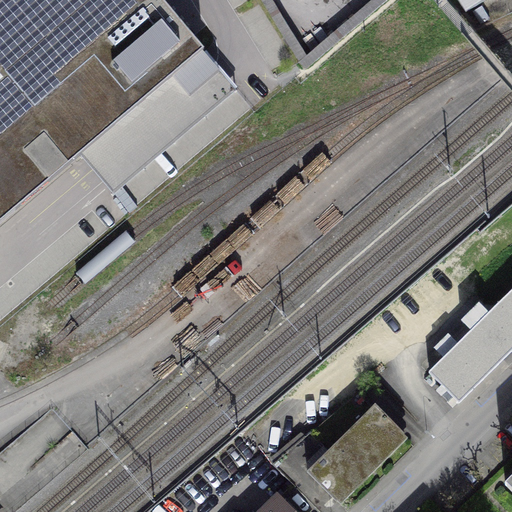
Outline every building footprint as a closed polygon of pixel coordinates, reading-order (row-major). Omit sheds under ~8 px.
[(0,0),(0,224),(204,51),(160,0),(0,0)] [(455,0),(464,13),(486,0),(455,0)] [(511,347),(511,290),(430,371),(458,399),(511,347)] [(394,441),(364,410),(294,477),(324,508),(394,441)] [(511,467),(499,480),(511,493),(511,467)] [(276,511),(266,501),(254,511),(276,511)]
